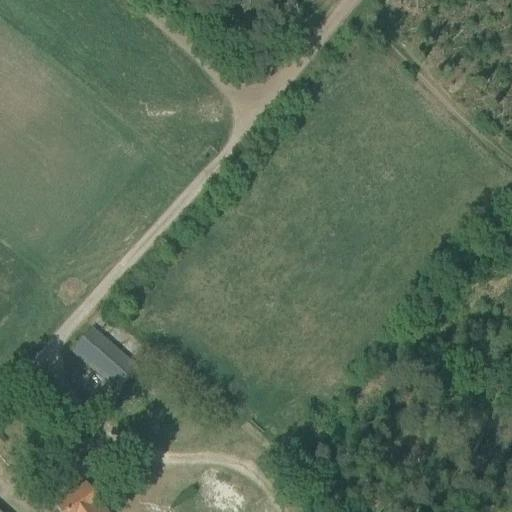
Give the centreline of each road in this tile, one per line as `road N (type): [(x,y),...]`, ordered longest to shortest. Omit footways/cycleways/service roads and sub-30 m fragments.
road 1 (track): [(261,108),(10,397)]
road 2 (unknown): [(43,360),(144,455),(168,463),(224,457),(280,511)]
road 3 (track): [(342,7),(511,162)]
road 4 (track): [(442,99),(276,89)]
road 5 (track): [(137,0),(261,108)]
road 6 (track): [(342,7),(261,108)]
